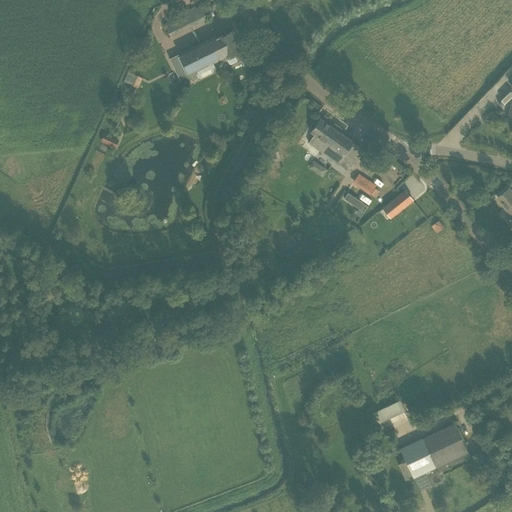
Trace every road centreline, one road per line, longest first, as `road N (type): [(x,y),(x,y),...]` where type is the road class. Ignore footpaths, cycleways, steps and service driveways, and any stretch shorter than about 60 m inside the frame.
road 1 (tertiary): [(408,152),(309,82),(245,0)]
road 2 (tertiary): [(511,276),(408,152)]
